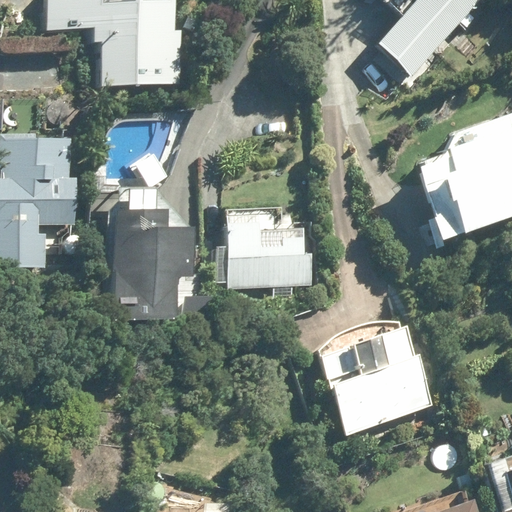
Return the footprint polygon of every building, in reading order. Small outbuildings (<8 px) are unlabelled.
[(142,0),(106,14),(108,20),(92,27),(108,70),(112,68),(117,80),(151,68),(147,55),(163,49),(144,0),(142,0)] [(455,42),(446,34),(465,12),(451,0),(413,0),(376,43),(411,73),(432,48),(442,56),(455,42)] [(411,224),(416,236),(459,220),(511,202),(511,158),(496,114),(416,144),(419,151),(389,163),(411,224)] [(0,267),(43,268),(43,235),(35,235),(35,225),(72,224),(72,179),(66,179),(66,139),(29,138),(30,135),(0,134),(0,267)] [(149,154),(131,167),(148,189),(165,176),(149,154)] [(110,211),(112,319),(173,318),(172,276),(190,275),(190,226),(162,226),(162,210),(110,211)] [(299,228),(257,228),(257,222),(223,222),(224,288),(272,287),(272,297),(290,296),(290,285),(307,286),(307,255),(299,254),(299,228)] [(404,327),(317,357),(343,434),(430,405),(404,327)] [(511,511),(511,454),(483,463),(497,511),(511,511)] [(474,511),(471,501),(435,511),(474,511)]
